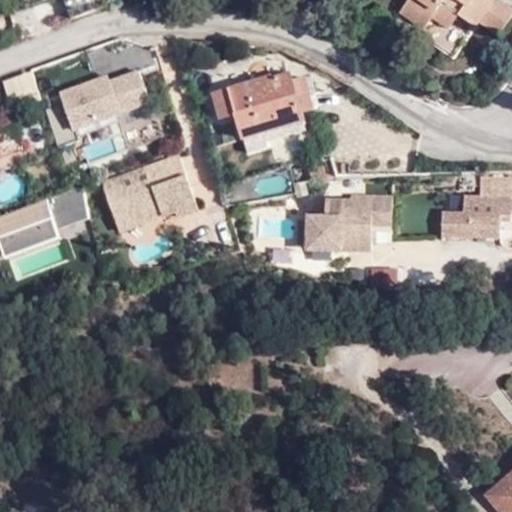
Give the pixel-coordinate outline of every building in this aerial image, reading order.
[(409,0),(399,19),(427,33),(434,21),(449,30),(442,41),(459,50),(480,15),(495,24),(511,4),(511,2),(507,0),(409,0)] [(299,97),(311,94),(305,78),(294,81),(291,72),(272,78),(270,76),(216,93),(222,117),(237,113),(249,153),(269,148),(267,143),(306,131),(303,120),(305,119),(303,111),(299,97)] [(315,107),(311,94),(299,97),(303,111),(315,107)] [(0,150),(22,143),(15,122),(0,127),(0,150)] [(0,159),(25,150),(22,143),(0,150),(0,159)] [(196,211),(177,155),(100,182),(117,232),(174,212),(176,218),(196,211)] [(314,182),(327,179),(322,165),(311,169),(314,182)] [(511,175),(483,174),(482,198),(466,198),(466,211),(442,210),(442,240),(501,241),(503,219),(511,218),(511,175)] [(220,187),(226,207),(240,205),(234,183),(220,187)] [(392,224),(392,198),(350,197),(351,201),(325,200),(325,217),(309,217),(308,249),(372,250),(373,224),(392,224)] [(511,511),(511,474),(489,495),(501,511),(511,511)]
